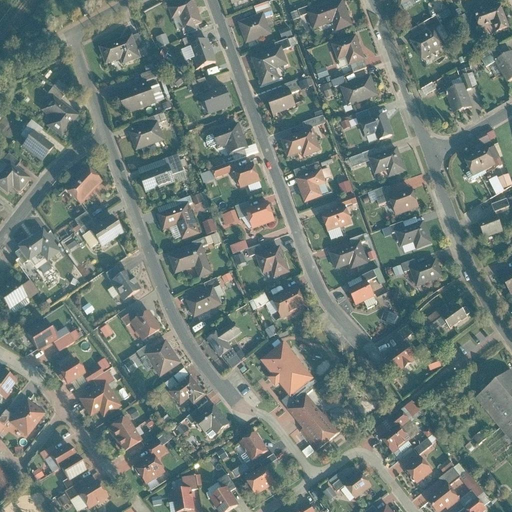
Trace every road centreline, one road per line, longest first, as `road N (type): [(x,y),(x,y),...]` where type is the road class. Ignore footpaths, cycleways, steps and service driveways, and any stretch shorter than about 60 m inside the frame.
road 1 (residential): [(107,138),(179,325),(214,379),(272,422),(316,478)]
road 2 (residential): [(212,0),(313,273),(329,306),(362,341)]
road 3 (residential): [(0,354),(44,389),(144,511)]
road 4 (residential): [(139,0),(68,37),(107,138)]
road 5 (residential): [(431,156),(493,315)]
road 6 (residential): [(375,0),(431,156)]
road 7 (residential): [(107,138),(47,181),(0,242)]
road 8 (residential): [(316,478),(366,457),(415,511)]
